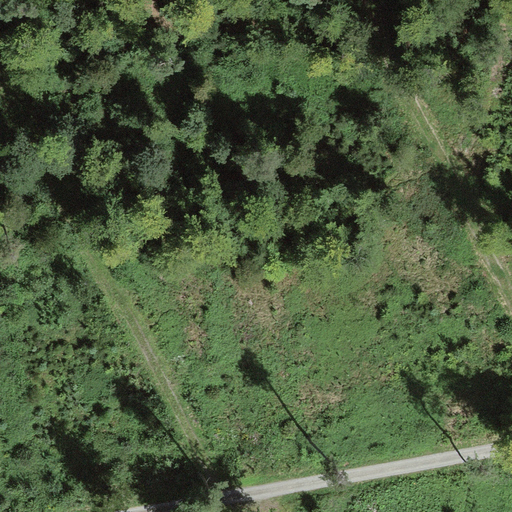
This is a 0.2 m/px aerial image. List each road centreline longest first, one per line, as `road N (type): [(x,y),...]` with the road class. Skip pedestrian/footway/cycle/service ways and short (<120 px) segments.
road 1 (track): [(223,496),(0,60)]
road 2 (track): [(135,511),(511,438)]
